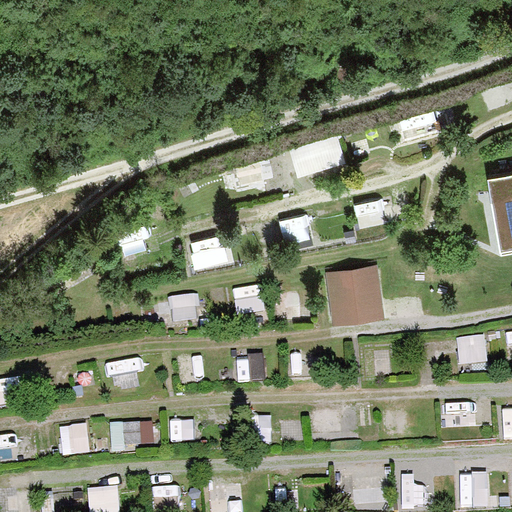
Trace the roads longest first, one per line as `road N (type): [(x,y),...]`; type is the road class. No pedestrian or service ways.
road 1 (track): [(0,39),(123,46),(485,0)]
road 2 (track): [(116,168),(511,54)]
road 3 (track): [(0,286),(116,168)]
